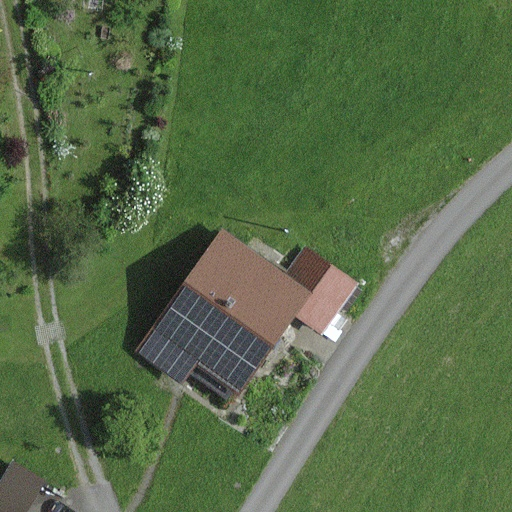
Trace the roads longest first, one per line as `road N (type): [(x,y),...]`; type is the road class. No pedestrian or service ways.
road 1 (track): [(0,11),(33,107),(38,314),(103,511)]
road 2 (track): [(511,168),(482,193),(381,324),(258,511)]
